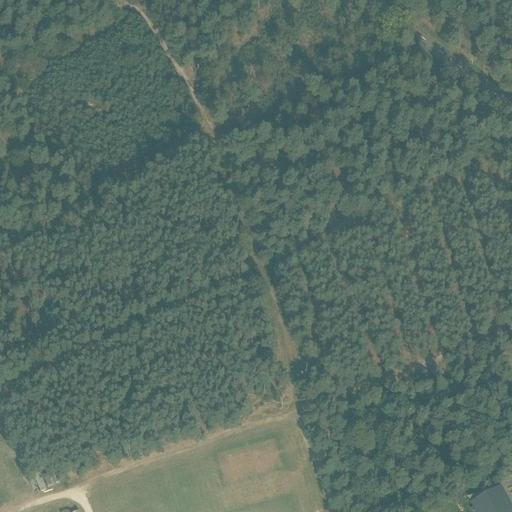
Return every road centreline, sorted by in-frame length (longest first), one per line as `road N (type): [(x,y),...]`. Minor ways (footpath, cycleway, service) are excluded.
road 1 (track): [(322,511),(293,410),(15,511)]
road 2 (tertiary): [(511,110),(367,0)]
